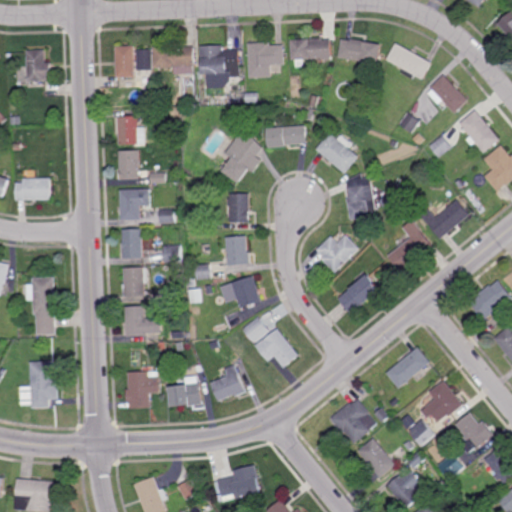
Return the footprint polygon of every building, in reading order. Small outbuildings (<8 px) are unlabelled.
[(488,0),(483,9),(468,0),(488,0)] [(511,39),(500,25),(511,14),(511,39)] [(325,40),(335,40),(335,60),(306,61),(306,67),(297,68),(297,61),(295,62),(294,41),(312,41),(312,39),(324,38),(325,40)] [(353,42),(353,40),(368,43),(368,44),(385,47),(382,66),(342,59),(345,40),(353,42)] [(272,46),(285,46),(286,66),(273,67),(274,78),(252,80),(250,44),(272,43),(272,46)] [(426,81),(417,76),(415,80),(403,73),(405,69),(390,61),(399,44),(435,64),(426,81)] [(136,78),(120,79),(119,47),(135,47),(136,78)] [(224,51),(241,51),(241,78),(227,78),(227,75),(203,75),(203,60),(202,60),(201,47),(224,47),(224,51)] [(174,50),(195,49),(196,68),(186,68),(187,73),(177,73),(177,69),(156,70),(155,49),(173,48),(174,50)] [(50,64),(54,64),(55,79),(50,80),(50,82),(31,83),(29,51),(49,50),(50,64)] [(139,72),(138,51),(152,50),(153,71),(139,72)] [(457,114),(447,103),(442,107),(428,92),(446,76),(470,101),(457,114)] [(317,108),(311,106),(314,95),(320,97),(317,108)] [(314,120),(308,119),(310,109),(316,110),(314,120)] [(4,126),(0,122),(0,111),(9,121),(4,126)] [(486,155),(477,144),(474,147),(468,140),(473,136),(463,124),(478,111),(503,141),(486,155)] [(414,134),(402,125),(410,113),(422,122),(414,134)] [(13,126),(13,118),(22,117),(22,126),(13,126)] [(140,128),(146,128),(147,146),(122,147),(121,118),(140,117),(140,128)] [(270,150),(268,130),(307,126),(308,144),(287,146),(288,148),(270,150)] [(239,183),(224,172),(233,160),(226,154),(244,131),(255,140),(264,149),(258,158),(262,162),(253,174),(248,171),(239,183)] [(340,140),(344,136),(354,144),(350,148),(362,158),(347,175),(318,151),(333,133),(340,140)] [(419,144),(415,140),(421,133),(425,138),(419,144)] [(174,145),(174,136),(183,136),(183,145),(174,145)] [(441,159),(431,147),(445,136),(455,147),(441,159)] [(398,149),(392,147),(395,141),(400,143),(398,149)] [(511,181),(508,185),(500,191),(488,176),(494,170),(487,161),(504,146),(511,155),(511,181)] [(141,171),(143,170),(144,174),(142,174),(142,178),(122,179),(122,170),(123,170),(123,152),(141,151),(141,171)] [(39,180),(55,180),(55,198),(19,199),(19,184),(27,184),(26,170),(38,170),(39,180)] [(153,183),(153,172),(168,172),(168,182),(153,183)] [(7,195),(0,192),(0,176),(12,181),(7,195)] [(378,214),(373,215),(373,216),(354,219),(352,205),(350,205),(349,198),(351,198),(348,181),(373,178),(378,214)] [(462,189),(457,183),(462,179),(467,186),(462,189)] [(124,219),(122,189),(152,187),(153,204),(143,204),(143,218),(124,219)] [(252,222),(233,222),(233,205),(231,205),(231,198),(232,198),(232,193),(251,193),(252,222)] [(389,208),(381,203),(386,195),(394,200),(389,208)] [(443,238),(423,213),(431,207),(438,216),(460,198),(473,214),(443,238)] [(162,223),(162,208),(181,208),(181,215),(176,215),(176,223),(162,223)] [(422,259),(420,257),(404,270),(392,255),(413,237),(406,228),(416,219),(438,246),(422,259)] [(125,258),(125,227),(145,227),(145,258),(125,258)] [(250,252),(252,252),(253,265),(231,266),(229,236),(249,234),(250,252)] [(362,249),(338,273),(324,258),(326,256),(319,249),(334,235),(341,242),(348,235),(362,249)] [(167,262),(166,245),(183,244),(184,262),(167,262)] [(10,283),(8,283),(6,295),(0,293),(0,260),(14,263),(10,283)] [(199,281),(197,265),(212,263),(214,279),(199,281)] [(146,295),(128,296),(127,288),(125,288),(124,283),(126,283),(125,267),(148,265),(149,283),(146,283),(146,295)] [(367,305),(365,303),(353,313),(341,298),(372,273),(385,290),(367,305)] [(263,302),(243,308),(240,298),(235,300),(231,285),(234,284),(234,281),(255,275),(263,302)] [(61,334),(42,334),(41,313),(38,313),(37,299),(30,300),(30,284),(37,283),(36,277),(59,276),(61,334)] [(511,292),(511,302),(510,304),(508,302),(487,320),(473,302),(481,296),(480,294),(492,284),(493,285),(501,279),(511,292)] [(161,301),(161,289),(177,289),(177,300),(161,301)] [(146,318),(150,317),(150,315),(156,315),(157,333),(148,334),(148,336),(128,337),(127,305),(146,305),(146,318)] [(231,328),(226,317),(239,312),(243,322),(231,328)] [(257,342),(249,332),(264,320),(272,330),(257,342)] [(511,327),(511,357),(497,338),(511,326),(511,327)] [(286,368),(277,357),(270,362),(257,347),(279,329),(302,355),(286,368)] [(174,339),(174,331),(184,331),(184,339),(174,339)] [(179,352),(176,343),(182,341),(184,350),(179,352)] [(402,388),(389,373),(420,347),(433,362),(402,388)] [(234,361),(231,357),(236,353),(239,358),(234,361)] [(59,378),(63,377),(64,398),(55,399),(56,407),(37,408),(35,361),(59,360),(59,378)] [(147,371),(159,371),(159,376),(161,376),(162,393),(151,394),(152,408),(131,409),(130,402),(128,402),(127,389),(130,389),(129,372),(137,372),(136,365),(147,365),(147,371)] [(237,397),(236,395),(220,401),(213,383),(230,376),(227,369),(236,365),(248,393),(237,397)] [(1,385),(0,384),(0,372),(4,366),(10,370),(1,385)] [(200,383),(202,383),(205,405),(190,407),(189,404),(173,406),(170,386),(178,385),(177,381),(188,380),(187,377),(199,376),(200,383)] [(467,404),(452,416),(451,415),(442,422),(435,414),(430,418),(424,411),(438,399),(433,392),(447,380),(467,404)] [(395,407),(392,403),(399,398),(401,401),(395,407)] [(373,413),(372,414),(380,424),(374,429),(375,429),(357,444),(348,432),(346,434),(333,418),(353,403),(354,405),(361,399),(373,413)] [(385,423),(377,414),(385,408),(392,417),(385,423)] [(493,438),(478,450),(477,448),(471,454),(465,446),(463,447),(458,440),(466,434),(464,430),(462,432),(458,427),(459,426),(458,424),(473,412),(493,438)] [(424,445),(417,436),(431,425),(438,434),(424,445)] [(391,455),(401,447),(408,455),(397,464),(399,465),(384,478),(361,451),(377,438),(391,455)] [(411,451),(406,445),(411,441),(416,447),(411,451)] [(511,460),(511,479),(507,484),(503,479),(500,481),(497,477),(494,479),(484,466),(489,462),(487,460),(502,448),(511,460)] [(415,468),(409,460),(423,450),(429,458),(415,468)] [(451,480),(440,466),(455,453),(467,467),(451,480)] [(239,499),(238,498),(225,501),(220,479),(237,475),(235,470),(257,465),(260,479),(263,493),(239,499)] [(417,475),(418,474),(421,478),(420,478),(423,482),(418,487),(421,491),(419,493),(423,497),(409,509),(390,486),(404,474),(407,477),(414,471),(417,475)] [(6,497),(0,496),(0,476),(8,477),(6,497)] [(161,490),(165,488),(170,500),(165,501),(169,511),(147,511),(136,484),(156,477),(161,490)] [(59,503),(56,503),(55,511),(19,509),(21,478),(61,481),(59,503)] [(188,500),(180,486),(192,479),(200,494),(188,500)] [(511,511),(510,511),(501,501),(511,492),(511,511)] [(292,511),(296,511),(301,508),(304,511),(268,511),(282,499),(292,511)] [(418,511),(429,503),(436,511),(418,511)]
